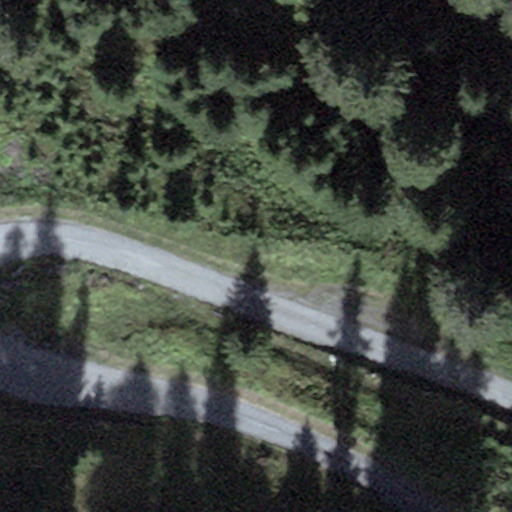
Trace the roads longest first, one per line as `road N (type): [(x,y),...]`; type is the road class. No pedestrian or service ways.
road 1 (track): [(511,390),(165,260),(17,236),(0,241)]
road 2 (track): [(0,369),(207,400),(418,511)]
